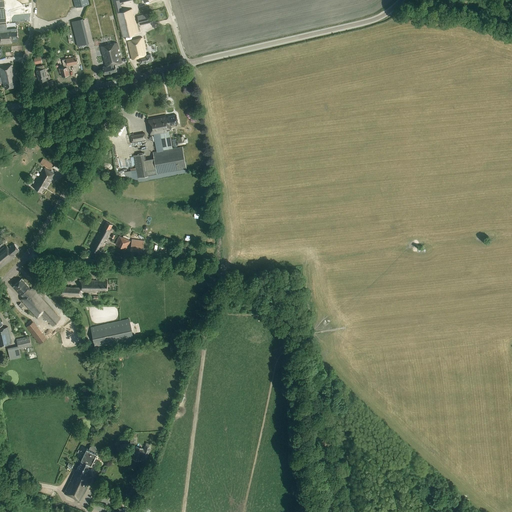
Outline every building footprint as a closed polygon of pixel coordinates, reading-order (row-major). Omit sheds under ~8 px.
[(113,0),(122,37),(138,33),(134,15),(132,9),(122,12),(120,2),(128,0),(113,0)] [(72,21),(77,46),(88,43),(83,19),(72,21)] [(0,32),(0,44),(12,43),(12,39),(18,38),(17,29),(10,29),(7,30),(7,32),(5,32),(5,33),(1,33),(0,32)] [(151,54),(146,55),(145,51),(142,38),(128,42),(132,59),(139,58),(140,64),(152,61),(151,54)] [(120,56),(121,56),(117,43),(100,47),(105,67),(103,67),(104,74),(117,71),(115,64),(122,63),(120,56)] [(62,60),(58,61),(60,69),(59,69),(60,72),(61,72),(62,77),(69,75),(67,66),(77,64),(77,62),(77,61),(77,59),(76,59),(76,57),(62,60)] [(0,77),(0,83),(2,83),(4,83),(5,89),(15,87),(14,81),(16,80),(12,65),(0,67),(0,74),(1,77),(0,77)] [(44,69),(37,70),(39,82),(46,80),(44,69)] [(165,116),(147,119),(150,136),(160,134),(163,149),(163,151),(153,152),(154,158),(156,168),(146,169),(145,160),(144,154),(133,156),(137,178),(186,169),(182,147),(172,149),(169,133),(172,132),(171,125),(178,124),(176,115),(166,117),(165,116)] [(145,133),(130,136),(132,143),(146,141),(145,133)] [(40,163),(50,170),(53,165),(43,159),(40,163)] [(51,180),(54,174),(44,168),(36,181),(36,182),(35,184),(33,187),(41,193),(44,188),(46,189),(49,183),(48,182),(50,179),(51,180)] [(100,230),(90,248),(100,253),(105,244),(104,243),(105,240),(107,241),(112,231),(110,230),(112,225),(106,222),(101,231),(100,230)] [(119,236),(118,239),(115,244),(127,249),(131,241),(127,240),(119,236)] [(143,252),(144,241),(132,239),(131,250),(143,252)] [(14,255),(20,251),(14,244),(9,249),(6,245),(0,250),(0,269),(15,257),(14,255)] [(23,297),(31,289),(22,279),(13,287),(23,297)] [(74,297),(83,297),(83,294),(92,293),(92,292),(94,292),(94,293),(97,293),(97,291),(108,290),(107,280),(95,281),(95,280),(79,280),(79,285),(80,285),(80,288),(59,287),(59,296),(72,297),(72,296),(74,296),(74,297)] [(31,289),(23,297),(21,300),(38,318),(42,314),(53,326),(60,319),(32,288),(31,289)] [(106,324),(91,327),(95,349),(134,341),(129,319),(106,324)] [(33,321),(25,327),(39,344),(46,338),(33,321)] [(0,346),(12,344),(8,327),(0,328),(0,346)] [(16,339),(18,346),(8,349),(10,360),(21,358),(19,349),(32,347),(29,336),(16,339)] [(90,446),(88,450),(87,449),(81,460),(82,461),(79,466),(77,471),(75,470),(64,493),(80,501),(91,478),(86,476),(89,470),(88,469),(90,465),(91,465),(94,459),(96,454),(95,453),(96,449),(95,446),(93,445),(90,446)] [(136,446),(132,459),(139,461),(140,457),(141,457),(141,458),(147,460),(151,448),(145,446),(144,449),(143,449),(136,446)] [(122,501),(123,496),(104,489),(103,494),(122,501)]
